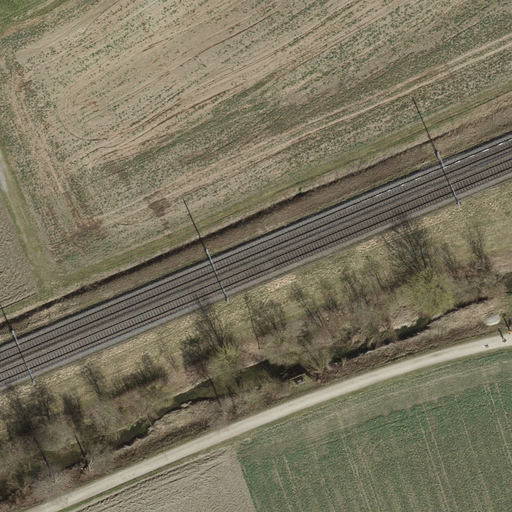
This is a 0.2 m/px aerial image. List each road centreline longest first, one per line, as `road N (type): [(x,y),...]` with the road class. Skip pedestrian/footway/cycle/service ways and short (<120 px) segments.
road 1 (track): [(38,511),(277,410),(511,337)]
road 2 (track): [(0,163),(52,285)]
